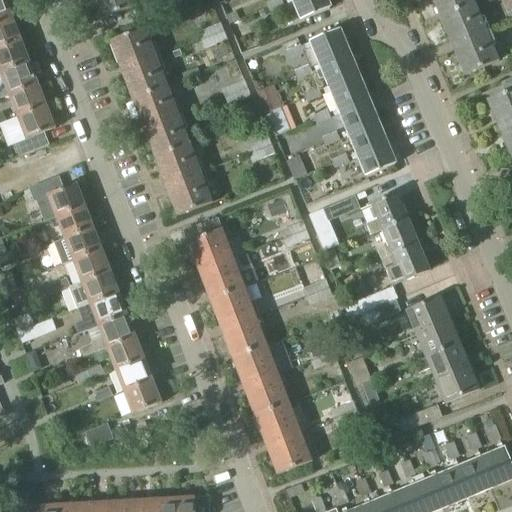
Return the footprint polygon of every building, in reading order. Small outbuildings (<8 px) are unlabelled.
[(5,0),(3,0),(0,1),(0,26),(13,21),(5,0)] [(132,0),(91,0),(99,20),(135,6),(132,0)] [(284,8),(281,0),(276,0),(266,4),(270,14),(284,8)] [(324,0),(288,0),(284,2),(286,6),(292,4),(300,22),(328,10),(324,0)] [(470,0),(429,0),(437,18),(472,4),(470,0)] [(472,4),(437,18),(462,77),(497,62),(472,4)] [(269,15),(267,10),(259,13),(261,19),(269,15)] [(13,21),(0,26),(0,50),(22,42),(13,21)] [(209,29),(212,37),(213,37),(224,33),(221,24),(209,29)] [(130,100),(166,87),(143,28),(108,42),(130,100)] [(201,42),(212,37),(209,29),(198,34),(201,42)] [(319,66),(347,54),(338,32),(303,47),(305,51),(311,48),(319,66)] [(224,33),(213,37),(216,46),(227,41),(224,33)] [(212,37),(201,42),(204,50),(216,46),(213,37),(212,37)] [(22,42),(0,50),(0,72),(1,75),(30,64),(22,42)] [(304,55),(300,46),(286,53),(290,62),(304,55)] [(356,77),(347,54),(319,66),(312,69),(314,73),(321,71),(328,88),(356,77)] [(30,64),(1,75),(6,88),(0,89),(0,100),(10,97),(39,86),(30,64)] [(312,75),(308,66),(294,72),(298,81),(312,75)] [(366,99),(356,77),(328,88),(322,91),(324,95),(330,93),(338,111),(366,99)] [(236,94),(247,89),(244,81),(233,86),(236,94)] [(18,119),(47,108),(39,86),(10,97),(10,98),(18,119)] [(225,99),(236,94),(233,86),(221,91),(225,99)] [(152,158),(188,144),(166,87),(130,100),(152,158)] [(318,88),(304,94),(307,103),(322,97),(318,88)] [(247,89),(236,94),(240,103),(251,98),(247,89)] [(266,115),(275,112),(267,90),(256,94),(265,116),(267,116),(266,115)] [(498,133),(511,127),(511,92),(485,103),(498,133)] [(236,94),(225,99),(228,108),(240,103),(236,94)] [(375,121),(366,99),(338,111),(331,113),(333,118),(339,115),(347,133),(375,121)] [(295,130),(287,107),(275,112),(266,115),(267,116),(275,138),(295,130)] [(47,108),(18,119),(27,141),(15,145),(20,158),(49,147),(45,134),(56,130),(47,108)] [(331,120),(327,110),(312,116),(316,126),(331,120)] [(385,143),(375,121),(347,133),(341,136),(342,140),(349,137),(356,155),(385,143)] [(511,127),(498,133),(510,163),(511,161),(511,127)] [(337,133),(322,139),(326,148),(340,142),(337,133)] [(257,143),(260,152),(272,147),(268,139),(257,143)] [(260,152),(257,143),(245,148),(249,156),(260,152)] [(385,143),(356,155),(350,158),(352,162),(358,160),(366,178),(394,166),(385,143)] [(188,144),(152,158),(175,217),(211,203),(188,144)] [(272,147),(260,152),(264,160),(275,155),(272,147)] [(264,160),(260,152),(249,156),(252,165),(264,160)] [(345,155),(331,161),(335,170),(349,164),(345,155)] [(307,177),(299,157),(286,163),(294,182),(307,177)] [(44,223),(55,219),(82,208),(74,187),(60,192),(56,180),(29,190),(34,203),(36,202),(44,223)] [(370,205),(375,219),(367,222),(372,233),(380,230),(406,220),(396,195),(370,205)] [(328,223),(360,210),(355,198),(323,211),(328,223)] [(283,202),(267,208),(271,219),(287,213),(283,202)] [(82,208),(55,219),(64,240),(91,230),(82,208)] [(204,235),(185,243),(208,301),(242,287),(215,218),(200,224),(204,235)] [(380,230),(385,244),(377,247),(382,259),(415,245),(406,220),(380,230)] [(303,223),(291,228),(295,236),(306,232),(303,223)] [(283,241),(295,236),(291,228),(280,232),(283,241)] [(91,230),(64,240),(53,245),(61,267),(73,263),(100,253),(91,230)] [(306,232),(295,236),(298,245),(309,240),(306,232)] [(298,245),(295,236),(283,241),(286,249),(298,245)] [(330,239),(319,243),(324,253),(338,247),(330,239)] [(0,265),(13,260),(11,252),(6,254),(1,240),(0,240),(0,265)] [(425,271),(415,245),(382,259),(392,283),(399,280),(425,271)] [(324,256),(330,272),(340,268),(334,252),(324,256)] [(73,263),(81,285),(108,274),(100,253),(73,263)] [(0,277),(0,289),(0,290),(15,284),(11,273),(0,277)] [(108,274),(81,285),(71,288),(69,290),(77,311),(81,310),(117,296),(108,274)] [(49,297),(69,290),(71,288),(67,279),(45,289),(49,297)] [(314,285),(318,294),(329,289),(326,281),(314,285)] [(0,290),(5,302),(20,296),(15,284),(0,290)] [(306,298),(318,294),(314,285),(303,290),(306,298)] [(254,319),(242,287),(208,301),(230,358),(264,345),(254,319)] [(349,320),(397,300),(393,288),(344,308),(349,320)] [(333,298),(329,289),(318,294),(321,302),(333,298)] [(309,307),(321,302),(318,294),(306,298),(309,307)] [(78,336),(98,329),(125,318),(117,296),(81,310),(85,322),(74,326),(78,336)] [(415,337),(450,322),(440,299),(405,314),(415,337)] [(398,300),(397,300),(349,320),(350,324),(357,322),(360,330),(401,313),(396,301),(398,300)] [(13,322),(17,333),(34,327),(29,315),(13,322)] [(98,329),(103,341),(92,345),(92,346),(79,352),(82,359),(133,339),(125,318),(98,329)] [(450,322),(415,337),(424,359),(459,344),(450,322)] [(34,327),(17,333),(21,344),(38,338),(34,327)] [(142,362),(133,339),(82,359),(82,360),(95,355),(98,363),(102,361),(102,359),(109,357),(115,372),(142,362)] [(345,347),(351,362),(366,357),(360,341),(345,347)] [(459,344),(424,359),(416,362),(420,373),(428,369),(434,383),(469,368),(459,344)] [(252,416),(287,402),(264,345),(230,358),(252,416)] [(334,354),(331,345),(319,349),(323,358),(334,354)] [(319,349),(308,354),(311,362),(323,358),(319,349)] [(38,358),(36,352),(26,356),(28,361),(38,358)] [(338,362),(334,354),(323,358),(326,367),(338,362)] [(311,362),(314,371),(326,367),(323,358),(311,362)] [(355,388),(371,381),(363,359),(347,365),(355,388)] [(123,394),(150,384),(142,362),(115,372),(123,394)] [(78,386),(104,376),(101,367),(87,373),(87,372),(75,377),(78,386)] [(469,368),(434,383),(443,406),(479,391),(469,368)] [(371,381),(355,388),(356,389),(362,386),(371,409),(380,406),(371,381)] [(132,416),(159,406),(150,384),(123,394),(132,416)] [(99,403),(112,397),(109,388),(95,394),(99,403)] [(276,477),(311,464),(287,402),(252,416),(276,477)] [(357,412),(353,403),(342,408),(345,416),(357,412)] [(404,434),(442,419),(437,407),(399,422),(404,434)] [(330,412),(333,421),(345,416),(342,408),(330,412)] [(348,425),(360,420),(357,412),(345,416),(348,425)] [(348,425),(345,416),(333,421),(337,429),(348,425)] [(91,450),(113,440),(107,425),(85,434),(91,450)] [(492,444),(501,441),(495,426),(487,430),(492,444)] [(476,434),(467,438),(472,453),(482,449),(476,434)] [(445,447),(450,462),(460,458),(454,444),(445,447)] [(482,461),(494,489),(511,480),(511,469),(502,445),(498,447),(500,453),(482,461)] [(428,471),(437,467),(432,453),(423,456),(428,471)] [(482,461),(479,454),(475,456),(478,462),(460,470),(471,498),(494,489),(482,461)] [(410,462),(400,466),(406,480),(415,476),(410,462)] [(471,498),(460,470),(457,464),(453,465),(455,472),(437,479),(449,507),(471,498)] [(384,489),(393,486),(388,471),(378,475),(384,489)] [(436,511),(449,507),(437,479),(435,473),(430,475),(433,481),(415,489),(424,511),(436,511)] [(371,495),(365,480),(360,482),(356,484),(355,484),(362,499),(371,495)] [(424,511),(415,489),(412,482),(408,484),(410,490),(392,498),(398,511),(424,511)] [(343,490),(334,493),(339,508),(349,504),(343,490)] [(22,500),(24,504),(36,499),(33,491),(21,495),(22,500)] [(370,507),(371,511),(398,511),(392,498),(390,491),(385,493),(388,500),(370,507)] [(27,511),(39,508),(36,499),(24,504),(26,511),(27,511)] [(209,511),(209,499),(195,500),(195,499),(174,500),(174,511),(209,511)] [(326,511),(321,499),(312,502),(315,511),(326,511)] [(174,511),(174,500),(157,501),(157,511),(174,511)] [(157,511),(157,501),(139,502),(139,511),(157,511)] [(358,511),(371,511),(370,507),(367,501),(363,502),(366,509),(358,511)] [(139,511),(139,502),(122,503),(122,511),(139,511)] [(122,511),(122,503),(105,504),(105,511),(122,511)]
